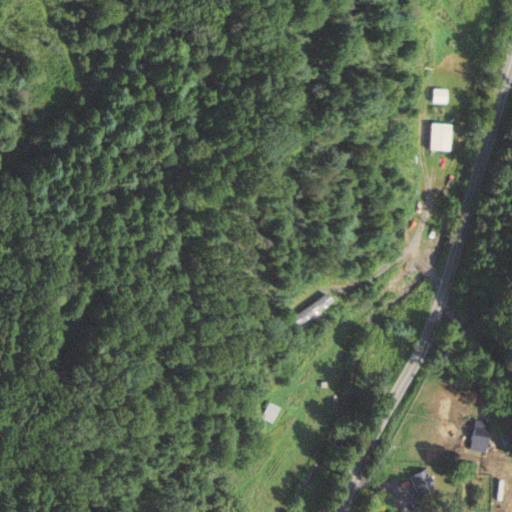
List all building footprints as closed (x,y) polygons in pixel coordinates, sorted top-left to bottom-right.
[(448,123),(428,123),(428,151),(447,151),(448,123)] [(284,316),(289,325),(328,304),(323,295),(284,316)] [(259,418),(267,423),(275,407),(266,403),(259,418)] [(478,453),(487,425),(469,419),(460,447),(478,453)] [(406,474),(412,497),(430,492),(424,470),(406,474)]
